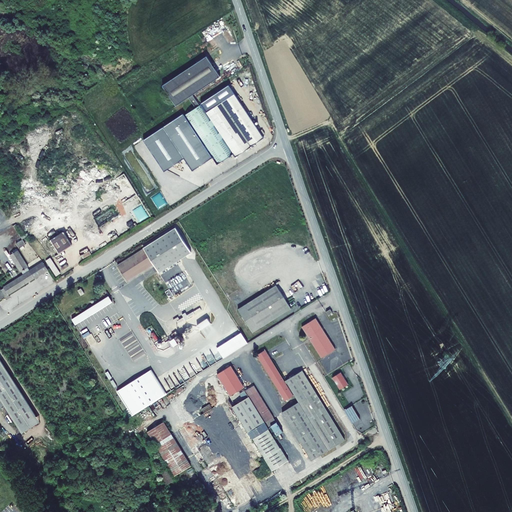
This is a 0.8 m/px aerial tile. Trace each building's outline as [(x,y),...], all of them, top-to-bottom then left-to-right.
[(162,86),(176,106),(188,98),(194,107),(199,103),(193,95),(220,77),(207,56),(162,86)] [(207,112),(207,113),(234,153),(236,157),(265,137),(235,93),(207,112)] [(234,153),(207,113),(207,112),(202,104),(200,105),(199,103),(194,107),(195,108),(184,115),(212,157),(217,164),(234,153)] [(184,115),(183,114),(143,140),(164,171),(184,158),(192,171),(212,157),(184,115)] [(191,251),(176,228),(119,264),(129,280),(155,264),(159,271),(191,251)] [(72,245),(64,231),(50,239),(58,253),(72,245)] [(26,244),(23,239),(16,243),(19,248),(26,244)] [(7,285),(12,292),(48,269),(44,262),(29,271),(27,268),(28,267),(18,250),(10,255),(21,272),(22,271),(24,274),(7,285)] [(61,273),(50,257),(46,260),(56,276),(61,273)] [(0,288),(0,299),(12,292),(7,285),(3,287),(4,288),(1,290),(0,288)] [(290,309),(275,285),(243,305),(257,329),(290,309)] [(72,319),(75,324),(112,301),(109,295),(72,319)] [(193,315),(207,308),(205,305),(192,313),(190,310),(187,312),(188,315),(184,317),(183,314),(178,317),(179,320),(182,318),(184,321),(190,317),(191,318),(194,317),(193,315)] [(335,349),(316,318),(302,326),(322,357),(335,349)] [(217,347),(224,358),(247,343),(240,333),(217,347)] [(345,439),(302,370),(285,381),(265,350),(257,355),(285,399),(294,393),(300,401),(282,412),(312,459),(345,439)] [(0,407),(4,405),(17,427),(35,416),(0,360),(0,407)] [(244,387),(231,365),(217,374),(230,395),(244,387)] [(116,391),(131,416),(167,394),(151,370),(116,391)] [(349,384),(341,372),(333,377),(341,389),(349,384)] [(264,403),(253,386),(239,394),(243,400),(233,407),(272,470),(288,460),(268,429),(276,423),(264,403)] [(352,405),(344,410),(352,423),(360,418),(352,405)] [(42,418),(35,416),(17,427),(25,429),(42,418)] [(191,466),(164,422),(147,432),(175,476),(191,466)] [(2,430),(0,431),(0,436),(5,443),(9,440),(2,430)]
